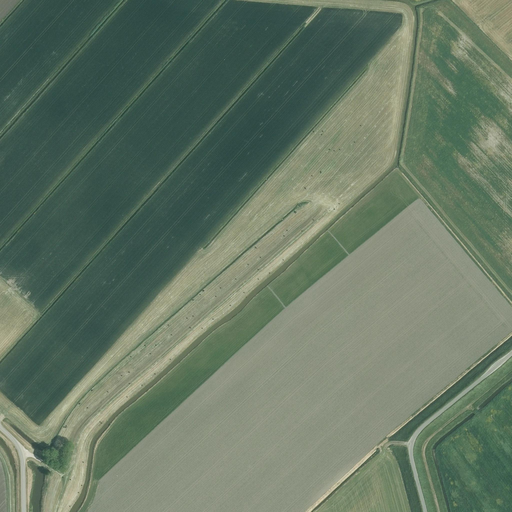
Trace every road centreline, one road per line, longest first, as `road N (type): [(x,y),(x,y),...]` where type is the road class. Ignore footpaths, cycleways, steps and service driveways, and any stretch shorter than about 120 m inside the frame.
road 1 (track): [(401,99),(389,161),(374,178),(295,236),(88,424),(61,475)]
road 2 (unclassified): [(426,511),(412,457),(419,429),(511,352)]
